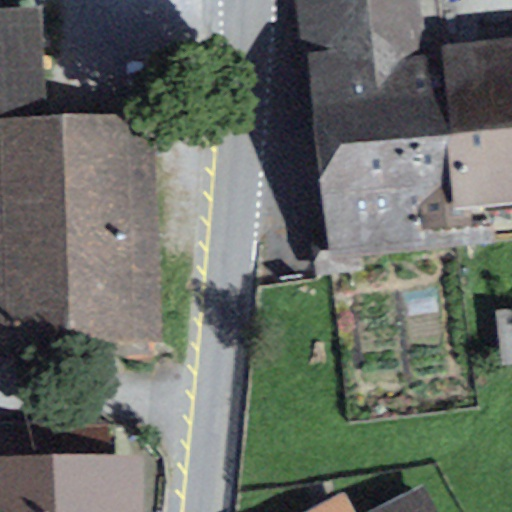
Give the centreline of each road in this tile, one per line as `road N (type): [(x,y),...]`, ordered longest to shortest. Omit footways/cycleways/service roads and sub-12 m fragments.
road 1 (tertiary): [(249,0),(204,511)]
road 2 (track): [(0,412),(115,393),(216,401)]
